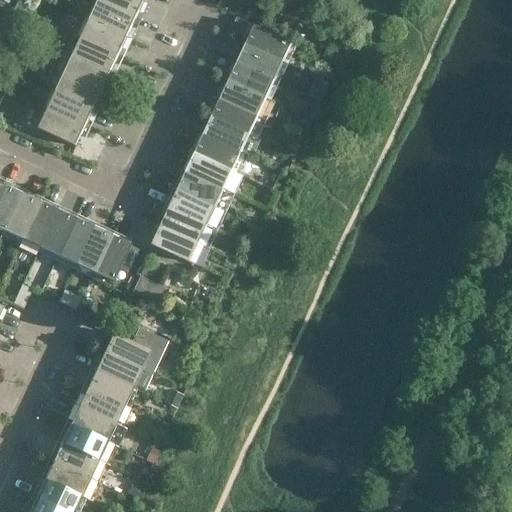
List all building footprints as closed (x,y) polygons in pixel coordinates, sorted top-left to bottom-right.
[(145,0),(144,0),(100,0),(100,1),(137,19),(145,0)] [(128,37),(137,19),(100,1),(91,19),(128,37)] [(247,6),(247,16),(260,16),(260,6),(247,6)] [(12,15),(9,21),(16,24),(18,19),(12,15)] [(120,55),(128,37),(91,19),(82,38),(120,55)] [(284,62),(293,43),(255,26),(247,44),(284,62)] [(111,74),(120,55),(82,38),(74,56),(111,74)] [(284,62),(247,44),(238,62),(276,80),(284,62)] [(102,92),(111,74),(74,56),(65,74),(102,92)] [(276,80),(238,62),(230,81),(267,98),(276,80)] [(94,110),(102,92),(65,74),(57,93),(94,110)] [(267,98),(230,81),(221,99),(259,116),(267,98)] [(85,128),(94,110),(57,93),(48,111),(85,128)] [(259,116),(221,99),(213,117),(250,135),(259,116)] [(39,129),(77,147),(85,128),(48,111),(39,129)] [(250,135),(213,117),(204,136),(242,153),(250,135)] [(242,153),(204,136),(196,154),(233,171),(242,153)] [(233,171),(196,154),(187,172),(224,190),(233,171)] [(224,190),(187,172),(178,190),(216,208),(224,190)] [(1,185),(0,186),(0,230),(2,231),(19,194),(1,185)] [(216,208),(178,190),(170,209),(207,226),(216,208)] [(19,194),(2,231),(20,240),(37,202),(19,194)] [(37,202),(20,240),(38,248),(56,211),(37,202)] [(207,226),(170,209),(161,227),(199,245),(207,226)] [(56,211),(38,248),(57,257),(74,219),(56,211)] [(74,219),(57,257),(75,265),(92,228),(74,219)] [(153,245),(190,263),(199,245),(161,227),(153,245)] [(92,228),(75,265),(93,274),(111,237),(92,228)] [(111,237),(93,274),(112,282),(121,263),(130,267),(136,254),(127,250),(129,245),(111,237)] [(144,281),(140,291),(151,296),(155,286),(144,281)] [(111,333),(102,353),(140,370),(151,375),(166,342),(138,329),(131,343),(111,333)] [(102,353),(94,371),(132,388),(143,393),(151,375),(140,370),(102,353)] [(86,389),(123,406),(132,388),(94,371),(86,389)] [(86,389),(77,407),(115,424),(118,426),(127,408),(123,406),(86,389)] [(172,390),(166,403),(178,408),(184,395),(172,390)] [(69,425),(106,443),(115,424),(77,407),(69,425)] [(145,409),(143,415),(149,418),(152,412),(145,409)] [(60,444),(97,461),(106,443),(69,425),(60,444)] [(89,479),(97,461),(60,444),(52,462),(89,479)] [(43,480),(81,497),(89,479),(52,462),(43,480)] [(34,499),(63,511),(73,511),(81,497),(43,480),(34,499)] [(133,485),(128,494),(136,497),(140,488),(133,485)] [(28,511),(63,511),(34,499),(28,511)]
